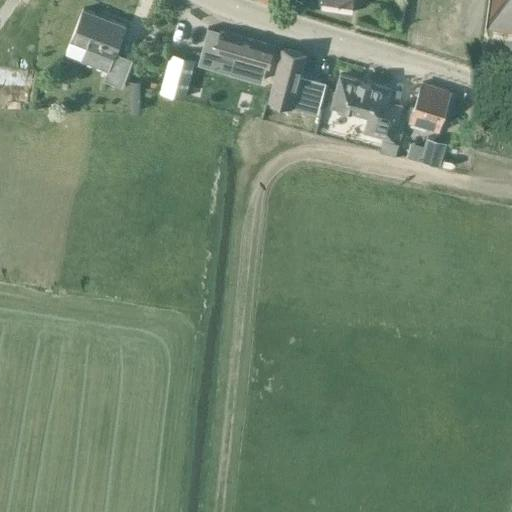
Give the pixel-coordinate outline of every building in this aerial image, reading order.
[(351,12),(352,3),(352,0),(320,0),(319,7),(351,12)] [(511,0),(492,0),(487,34),(511,38),(511,0)] [(71,41),(86,47),(82,59),(108,69),(104,79),(122,86),(133,59),(115,52),(125,25),(84,10),(71,41)] [(210,27),(199,64),(213,68),(231,72),(231,73),(261,82),(266,66),(267,64),(269,65),(275,45),(210,27)] [(275,79),(270,100),(291,106),(317,113),(326,82),(297,74),(303,53),(284,48),(275,79)] [(172,53),(162,91),(186,97),(196,59),(172,53)] [(0,77),(26,80),(27,64),(0,61),(0,77)] [(343,74),(341,74),(341,75),(341,76),(333,106),(338,107),(340,111),(348,113),(352,111),(370,116),(366,131),(394,139),(403,106),(404,105),(402,104),(389,101),(392,89),(393,88),(391,87),(391,88),(373,83),(373,82),(371,82),(363,80),(361,79),(361,80),(343,75),(343,74)] [(452,91),(424,83),(412,120),(440,129),(447,106),(450,106),(453,106),(456,95),(451,93),(452,91)] [(413,142),(408,157),(421,160),(421,161),(440,165),(447,142),(427,137),(424,146),(413,142)] [(384,140),(382,151),(396,154),(399,143),(384,140)]
